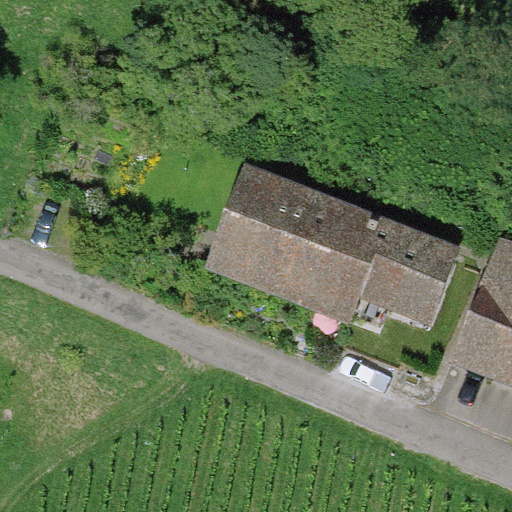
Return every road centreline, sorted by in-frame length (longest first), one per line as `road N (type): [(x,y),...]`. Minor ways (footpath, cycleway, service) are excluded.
road 1 (unclassified): [(511,472),(0,258)]
road 2 (track): [(4,511),(49,471),(230,350)]
